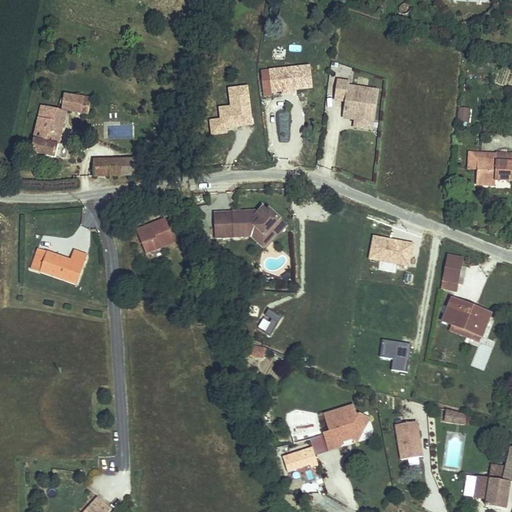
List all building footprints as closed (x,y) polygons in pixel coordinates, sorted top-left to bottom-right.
[(291,69),(294,91),(295,91),(304,89),(301,68),(291,69)] [(269,94),(278,93),(294,91),(291,69),(257,73),(260,99),(270,98),(269,94)] [(354,79),(339,77),(336,100),(346,101),(344,118),(355,119),(354,127),(374,130),(380,89),(353,85),(354,79)] [(63,97),(61,110),(89,113),(90,100),(63,97)] [(457,124),(469,124),(469,109),(458,109),(457,124)] [(36,123),(63,127),(66,114),(38,110),(36,123)] [(36,123),(30,154),(55,158),(63,127),(36,123)] [(498,156),(499,147),(480,146),(479,156),(498,156)] [(479,156),(478,181),(488,181),(489,175),(498,175),(511,176),(511,147),(499,147),(498,156),(479,156)] [(132,176),(131,161),(93,162),(93,179),(132,176)] [(285,229),(268,213),(266,215),(262,211),(255,218),(244,219),(243,219),(243,215),(232,215),(233,238),(243,238),(243,234),(245,234),(256,246),(269,232),(274,237),(276,239),(285,229)] [(233,238),(232,215),(224,216),(225,238),(233,238)] [(177,243),(166,216),(137,227),(147,254),(177,243)] [(225,238),(224,216),(214,216),(215,239),(225,238)] [(261,250),(274,237),(269,232),(256,246),(261,250)] [(37,245),(30,265),(74,281),(85,252),(74,247),(71,257),(37,245)] [(448,254),(441,282),(453,285),(460,257),(448,254)] [(374,275),(372,298),(389,300),(391,277),(374,275)] [(402,328),(404,301),(389,300),(372,298),(369,325),(402,328)] [(452,324),(482,335),(490,314),(451,299),(443,321),(452,324)] [(452,324),(450,330),(480,341),(482,335),(452,324)] [(254,346),(251,355),(261,358),(264,350),(254,346)] [(464,422),(467,411),(445,405),(443,417),(464,422)] [(365,431),(362,416),(358,417),(356,407),(326,415),(331,433),(325,434),(329,451),(341,449),(339,442),(350,440),(357,444),(358,444),(358,443),(365,431)] [(425,407),(417,408),(418,419),(426,418),(425,407)] [(371,421),(362,416),(365,431),(371,421)] [(400,459),(423,455),(418,423),(395,426),(400,459)] [(486,497),(485,504),(505,508),(510,482),(511,482),(511,446),(511,447),(506,469),(492,465),(490,477),(478,475),(475,494),(486,497)] [(110,511),(113,509),(99,498),(86,511),(110,511)]
